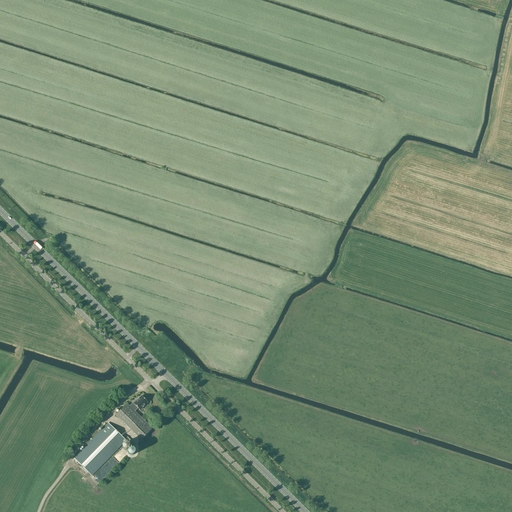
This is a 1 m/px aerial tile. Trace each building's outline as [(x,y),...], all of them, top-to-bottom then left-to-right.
[(130,406),(135,411),(138,408),(140,410),(148,402),(141,395),(137,400),(136,399),(130,406)] [(135,411),(130,406),(127,403),(115,415),(141,440),(152,428),(135,411)] [(126,441),(108,423),(74,458),(92,475),(126,441)] [(86,435),(80,441),(82,444),(89,438),(86,435)] [(103,464),(108,470),(117,461),(112,456),(103,464)]
